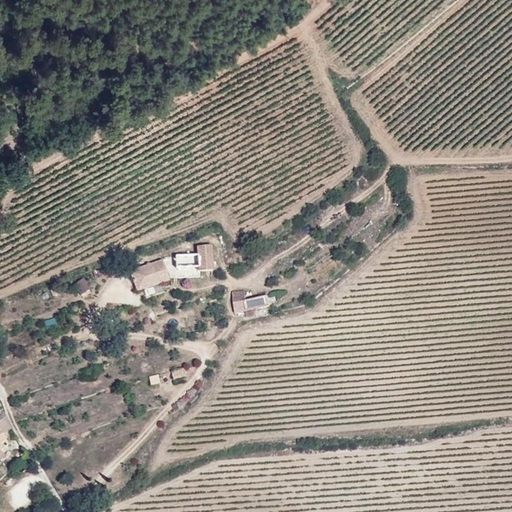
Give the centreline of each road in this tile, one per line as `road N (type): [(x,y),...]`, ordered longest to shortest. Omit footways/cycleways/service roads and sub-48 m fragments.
road 1 (unclassified): [(129,331),(196,349),(204,365),(81,511)]
road 2 (unknown): [(65,511),(0,390)]
